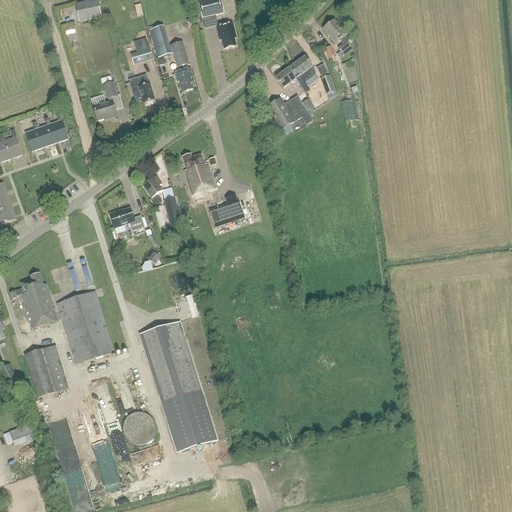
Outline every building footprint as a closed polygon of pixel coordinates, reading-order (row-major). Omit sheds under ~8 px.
[(96,0),(95,0),(75,5),(79,23),(101,18),(96,0)] [(224,13),(220,0),(197,0),(205,29),(218,25),(215,16),(224,13)] [(334,45),(340,41),(342,44),(338,48),(342,53),(350,47),(347,42),(349,40),(334,21),(323,30),(334,45)] [(223,50),(236,47),(234,39),(236,39),(232,24),(216,28),(218,38),(220,37),(223,50)] [(182,43),(171,47),(170,47),(164,27),(149,31),(158,59),(173,54),(177,68),(178,67),(179,72),(174,74),(177,83),(179,82),(182,93),(193,90),(190,79),(193,78),(190,69),(187,70),(186,65),(189,64),(182,43)] [(335,55),(330,47),(323,51),(329,60),(335,55)] [(153,60),(149,49),(130,55),(134,66),(153,60)] [(159,67),(166,65),(164,58),(157,60),(159,67)] [(315,73),(312,68),(305,58),(290,68),(298,79),(299,81),(297,83),(299,86),(304,94),(309,91),(304,84),(315,77),(315,73)] [(349,76),(358,70),(353,60),(343,65),(349,76)] [(325,76),(332,71),(327,63),(320,68),(325,76)] [(297,87),(299,86),(297,83),(299,81),(298,79),(290,68),(275,79),(283,89),(293,82),(297,87)] [(149,85),(146,76),(138,79),(129,82),(133,92),(135,100),(141,99),(143,105),(154,102),(149,85)] [(335,91),(329,76),(320,79),(326,94),(335,91)] [(103,86),(107,100),(118,97),(114,82),(103,86)] [(297,97),(285,105),(280,98),(267,107),(285,135),(304,123),(306,125),(312,121),(308,114),(314,110),(308,100),(302,104),(297,97)] [(345,100),(346,119),(355,118),(355,99),(345,100)] [(315,110),(321,106),(317,101),(311,104),(315,110)] [(105,121),(117,117),(112,102),(92,108),(97,122),(104,119),(105,121)] [(58,123),(50,126),(57,144),(68,140),(61,122),(62,122),(60,115),(56,116),(58,123)] [(46,127),(38,130),(45,148),(57,144),(50,126),(48,119),(44,120),(46,127)] [(36,123),(34,124),(32,124),(34,131),(25,134),(31,153),(45,148),(38,130),(36,123)] [(11,160),(22,156),(16,138),(17,138),(14,131),(10,132),(12,139),(4,142),(11,160)] [(0,143),(0,163),(11,160),(4,142),(4,140),(6,139),(4,134),(0,135),(0,141),(1,143),(0,143)] [(192,195),(214,188),(206,162),(203,163),(201,156),(192,159),(191,155),(182,158),(187,172),(184,173),(192,195)] [(142,187),(152,200),(150,201),(155,208),(162,203),(157,196),(162,192),(159,187),(162,185),(156,177),(142,187)] [(7,195),(0,197),(0,210),(11,207),(7,195)] [(209,211),(215,229),(244,219),(238,201),(237,202),(235,196),(225,199),(227,205),(209,211)] [(171,229),(182,226),(175,199),(164,202),(171,229)] [(11,207),(0,210),(0,225),(16,220),(11,207)] [(118,212),(109,215),(114,229),(129,224),(132,232),(144,228),(140,217),(133,219),(130,210),(118,213),(118,212)] [(153,252),(147,260),(155,265),(160,257),(153,252)] [(32,330),(58,322),(46,284),(43,286),(39,274),(30,277),(32,281),(21,285),(23,290),(10,294),(12,300),(22,296),(23,299),(23,300),(32,330)] [(96,292),(56,305),(76,366),(115,353),(96,292)] [(177,455),(218,442),(180,323),(139,336),(177,455)] [(37,399),(69,389),(56,346),(24,356),(37,399)] [(20,384),(10,365),(0,370),(0,377),(7,391),(20,384)] [(14,404),(17,411),(23,409),(20,401),(14,404)] [(37,422),(7,433),(11,445),(32,437),(32,438),(41,435),(37,422)] [(88,511),(92,511),(85,487),(71,490),(77,511),(88,511)]
